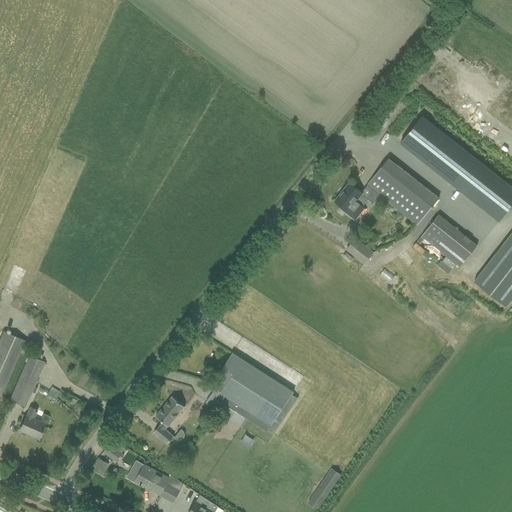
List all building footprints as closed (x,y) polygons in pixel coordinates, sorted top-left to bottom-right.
[(499,221),(511,204),(511,186),(422,116),(400,143),(499,221)] [(388,158),(367,186),(379,195),(379,194),(417,224),(438,197),(388,158)] [(379,195),(367,186),(361,193),(349,183),(335,201),(347,210),(346,212),(355,219),(364,208),(362,206),(368,199),(373,203),(379,195)] [(460,266),(477,244),(438,213),(421,235),(460,266)] [(511,232),(474,281),(506,306),(511,298),(511,232)] [(347,249),(364,263),(373,253),(355,239),(347,249)] [(456,264),(446,256),(442,261),(452,269),(456,264)] [(440,260),(437,265),(448,274),(452,269),(440,260)] [(386,269),(380,275),(388,282),(394,276),(386,269)] [(25,341),(3,331),(0,338),(0,395),(1,395),(25,341)] [(294,392),(232,353),(214,381),(220,385),(217,390),(215,389),(220,393),(216,399),(268,431),(273,435),(283,421),(277,417),(293,393),(294,392)] [(10,399),(25,406),(44,362),(29,356),(10,399)] [(185,407),(172,396),(156,416),(163,422),(161,425),(160,425),(153,432),(167,444),(174,436),(165,429),(168,426),(185,407)] [(26,416),(19,430),(37,438),(44,424),(35,420),(33,419),(36,410),(30,408),(26,416)] [(181,429),(174,438),(176,440),(180,441),(182,439),(184,437),(185,434),(184,432),(181,429)] [(111,443),(104,452),(115,460),(122,451),(124,448),(113,440),(111,443)] [(99,459),(93,470),(102,475),(108,464),(99,459)] [(169,478),(144,465),(139,474),(134,472),(130,471),(127,477),(135,482),(160,495),(166,483),(169,478)] [(331,468),(308,503),(318,510),(341,475),(331,468)] [(166,483),(160,495),(173,502),(179,490),(166,483)] [(200,494),(195,501),(189,511),(215,511),(218,507),(200,494)] [(155,511),(156,511),(164,511),(168,507),(163,502),(155,511)]
